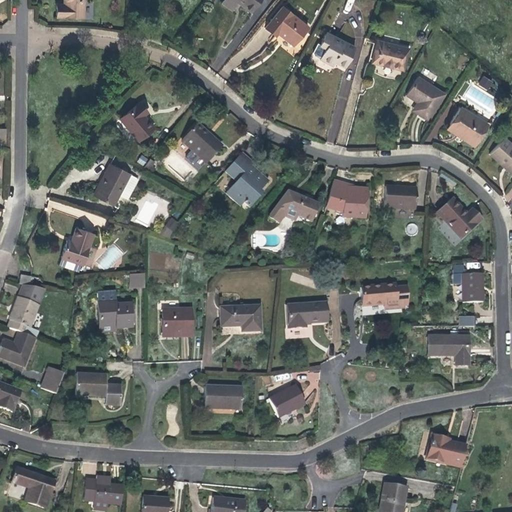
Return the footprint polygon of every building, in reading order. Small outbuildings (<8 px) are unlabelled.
[(83,18),(83,0),(64,0),(64,5),(56,5),(56,17),(83,18)] [(259,0),(233,0),(251,12),(259,0)] [(283,37),(293,45),(307,27),(282,7),(265,28),(275,36),(278,32),(283,37)] [(345,67),(354,48),(325,33),(319,45),(325,48),(320,59),(332,65),(334,62),(345,67)] [(367,64),(372,62),(377,41),(374,40),(367,64)] [(372,62),(402,70),(408,49),(377,41),(372,62)] [(488,89),(492,82),(484,76),(479,83),(488,89)] [(444,94),(417,77),(405,95),(417,102),(421,105),(416,113),(427,120),(444,94)] [(136,140),(150,126),(138,115),(141,111),(132,102),(115,121),(136,140)] [(412,110),(416,113),(421,105),(417,102),(412,110)] [(460,108),(449,124),(466,135),(463,139),(474,146),(487,125),(460,108)] [(221,146),(197,124),(181,141),(191,151),(185,157),(193,165),(199,158),(205,163),(221,146)] [(466,135),(449,124),(446,129),(463,139),(466,135)] [(511,145),(503,138),(489,154),(511,174),(511,145)] [(253,163),(241,153),(224,172),(236,182),(232,185),(235,188),(228,196),(240,206),(243,203),(249,208),(258,197),(253,193),(257,189),(259,191),(268,181),(250,166),(253,163)] [(141,154),(137,162),(144,166),(148,158),(141,154)] [(143,168),(151,174),(155,170),(151,167),(154,163),(150,160),(143,168)] [(129,174),(109,164),(104,174),(105,174),(103,178),(100,183),(99,183),(93,195),(113,206),(129,174)] [(367,189),(355,188),(351,188),(351,185),(347,184),(347,185),(333,181),(325,207),(342,212),(342,217),(365,218),(367,189)] [(235,188),(232,185),(225,193),(228,196),(235,188)] [(415,210),(416,188),(385,186),(383,208),(415,210)] [(262,193),(259,191),(257,189),(253,193),(258,197),(262,193)] [(302,197),(287,191),(268,215),(268,217),(269,219),(279,224),(284,216),(295,221),(297,217),(311,222),(319,204),(310,200),(312,198),(305,195),(303,195),(302,197)] [(460,238),(478,222),(469,212),(466,215),(452,199),(437,213),(460,238)] [(471,210),(469,212),(478,222),(480,220),(471,210)] [(161,237),(169,240),(175,222),(169,220),(166,228),(164,227),(161,237)] [(83,265),(93,234),(75,228),(71,242),(66,240),(58,265),(78,272),(81,264),(83,265)] [(114,246),(97,262),(104,270),(121,254),(114,246)] [(144,288),(143,274),(128,275),(129,289),(144,288)] [(482,302),(482,291),(479,291),(479,274),(476,274),(462,274),(462,275),(452,275),(452,284),(462,284),(462,303),(482,302)] [(29,286),(30,277),(20,275),(18,284),(29,286)] [(360,287),(361,302),(380,301),(379,297),(383,296),(383,300),(384,309),(402,308),(401,306),(407,305),(405,287),(394,288),(394,285),(360,287)] [(22,288),(6,327),(18,332),(35,338),(37,331),(29,328),(43,292),(22,288)] [(97,293),(99,326),(115,325),(116,328),(131,327),(130,316),(129,304),(116,305),(115,291),(97,293)] [(326,322),(325,303),(286,305),(288,329),(304,328),(304,324),(326,322)] [(241,332),(260,331),(259,306),(219,308),(220,327),(241,326),(241,332)] [(162,310),(162,335),(191,335),(191,309),(162,310)] [(460,327),(473,327),(473,318),(460,318),(460,327)] [(0,343),(0,357),(24,367),(35,338),(18,332),(13,343),(2,339),(0,343)] [(468,337),(428,336),(427,356),(455,356),(455,366),(468,366),(468,337)] [(48,367),(47,370),(62,376),(63,373),(48,367)] [(56,394),(62,376),(47,370),(40,388),(56,394)] [(106,375),(76,374),(75,396),(105,397),(104,405),(119,406),(120,385),(105,385),(106,375)] [(0,407),(12,412),(20,391),(0,383),(0,407)] [(295,385),(268,399),(278,418),(305,404),(295,385)] [(204,386),(203,408),(240,410),(241,388),(204,386)] [(425,458),(459,467),(464,447),(447,443),(442,441),(443,438),(430,435),(425,458)] [(51,482),(14,468),(8,483),(26,489),(21,503),(42,510),(51,482)] [(119,505),(121,486),(93,483),(93,480),(82,479),(80,500),(90,501),(105,503),(119,505)] [(380,485),(375,511),(397,511),(402,489),(380,485)] [(142,497),(140,511),(164,511),(166,499),(142,497)] [(213,498),(211,511),(244,511),(245,500),(213,498)] [(105,503),(90,501),(89,509),(104,511),(105,503)]
